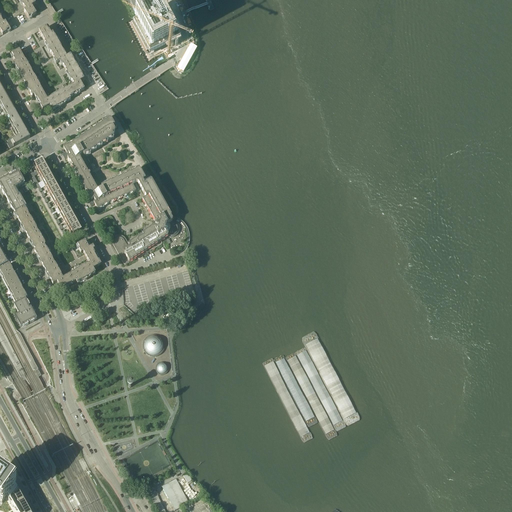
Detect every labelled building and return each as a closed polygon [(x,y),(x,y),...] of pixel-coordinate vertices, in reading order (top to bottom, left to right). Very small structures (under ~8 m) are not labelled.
[(35,5),(32,0),(22,0),(20,2),(25,10),(24,11),(28,19),(36,15),(31,7),(35,5)] [(150,7),(162,0),(128,0),(136,14),(150,7)] [(141,21),(133,25),(149,54),(177,39),(161,10),(157,3),(137,14),(141,21)] [(3,24),(0,18),(0,31),(2,35),(10,31),(5,23),(3,24)] [(47,27),(38,32),(48,48),(57,43),(52,34),(51,34),(49,31),(48,31),(46,28),(47,27)] [(57,43),(48,48),(56,64),(60,61),(66,58),(57,43)] [(19,51),(11,55),(15,63),(13,63),(18,72),(28,67),(19,51)] [(70,56),(66,58),(60,61),(69,77),(79,71),(70,56)] [(28,67),(18,72),(27,88),(37,83),(28,67)] [(79,71),(69,77),(74,85),(72,86),(77,93),(80,92),(84,90),(80,82),(84,80),(79,71)] [(37,83),(27,88),(32,97),(34,96),(36,100),(37,99),(39,103),(46,99),(37,83)] [(0,107),(1,107),(3,110),(11,106),(9,103),(10,103),(10,102),(9,102),(4,93),(0,86),(0,107)] [(72,86),(65,90),(56,95),(61,105),(70,100),(69,98),(73,96),(73,95),(77,93),(72,86)] [(47,100),(46,99),(39,103),(41,106),(40,107),(42,111),(50,106),(52,110),(61,105),(56,95),(47,100)] [(16,139),(13,140),(8,144),(7,144),(10,149),(30,138),(27,133),(25,131),(26,131),(25,130),(25,131),(24,129),(25,129),(23,126),(20,122),(20,121),(15,112),(11,106),(3,110),(14,131),(12,132),(16,139)] [(135,192),(132,185),(133,185),(136,184),(136,183),(138,184),(145,198),(142,200),(154,222),(155,222),(156,224),(155,226),(155,227),(154,228),(153,227),(152,227),(153,228),(149,230),(145,232),(146,232),(142,234),(142,235),(138,237),(139,237),(135,239),(131,241),(132,242),(128,244),(129,246),(127,247),(124,241),(123,240),(123,239),(122,238),(121,238),(120,238),(119,238),(118,238),(117,238),(116,238),(115,239),(114,240),(113,241),(113,242),(113,244),(113,245),(113,246),(113,247),(123,264),(124,265),(125,265),(126,265),(160,246),(161,246),(161,245),(162,244),(162,243),(161,242),(161,241),(163,240),(168,237),(171,237),(172,237),(173,237),(174,236),(175,236),(175,235),(176,235),(177,234),(177,233),(178,232),(178,231),(178,230),(178,229),(178,228),(178,227),(178,226),(177,226),(177,225),(176,224),(175,223),(173,222),(169,214),(151,181),(150,181),(144,184),(142,182),(145,180),(139,169),(138,170),(135,171),(135,172),(130,175),(130,174),(127,176),(124,177),(123,177),(121,179),(118,180),(117,179),(114,181),(111,183),(111,182),(108,184),(105,186),(104,185),(102,187),(95,174),(94,174),(94,173),(93,173),(90,175),(90,174),(89,173),(88,173),(92,171),(92,170),(92,169),(85,156),(88,155),(88,154),(91,152),(94,151),(93,150),(96,149),(99,148),(99,146),(102,145),(105,144),(105,143),(108,141),(111,140),(111,139),(113,137),(112,135),(113,134),(114,134),(114,133),(114,132),(115,132),(115,131),(114,131),(114,130),(116,129),(110,117),(109,118),(106,119),(107,120),(104,122),(101,123),(101,124),(98,126),(95,127),(95,128),(92,130),(89,131),(90,132),(86,133),(83,134),(84,136),(81,137),(78,138),(78,139),(75,141),(72,142),(72,143),(67,146),(66,145),(64,147),(63,148),(66,153),(62,155),(65,160),(67,159),(69,162),(70,162),(72,167),(71,167),(73,170),(74,171),(75,174),(76,174),(78,177),(83,174),(84,175),(83,176),(85,178),(86,179),(81,182),(82,185),(81,186),(83,188),(84,189),(85,192),(86,192),(89,197),(88,198),(90,200),(90,201),(88,202),(91,207),(95,205),(97,210),(98,210),(101,209),(101,207),(106,205),(107,206),(109,204),(112,202),(113,203),(116,201),(119,199),(119,200),(122,198),(125,196),(126,197),(128,195),(131,193),(132,194),(135,192)] [(42,160),(29,167),(31,170),(34,168),(36,171),(45,166),(42,160)] [(45,166),(36,171),(39,176),(48,171),(45,166)] [(48,171),(39,176),(42,182),(51,177),(48,171)] [(6,198),(17,193),(15,189),(21,186),(20,185),(24,183),(19,173),(10,178),(9,176),(0,181),(0,188),(1,190),(2,189),(3,191),(2,192),(4,196),(5,196),(6,198)] [(51,177),(42,182),(45,187),(54,182),(51,177)] [(54,182),(45,187),(48,193),(57,188),(54,182)] [(57,188),(48,193),(51,198),(60,193),(57,188)] [(24,204),(19,195),(18,196),(17,193),(6,198),(7,201),(9,205),(11,205),(12,206),(10,207),(13,211),(15,214),(16,213),(24,208),(25,208),(23,204),(24,204)] [(60,193),(51,198),(54,203),(63,198),(60,193)] [(63,198),(54,203),(57,209),(66,204),(63,198)] [(66,204),(57,209),(60,214),(69,209),(66,204)] [(24,208),(16,213),(15,214),(27,236),(36,230),(24,208)] [(69,209),(60,214),(63,220),(72,214),(69,209)] [(72,214),(63,220),(66,225),(75,220),(72,214)] [(75,220),(66,225),(68,230),(78,225),(75,220)] [(78,225),(68,230),(72,236),(81,231),(78,225)] [(41,239),(39,235),(36,230),(27,236),(31,244),(41,239)] [(44,243),(43,241),(41,239),(31,244),(35,251),(34,251),(36,254),(46,249),(44,246),(45,245),(44,243)] [(83,253),(89,264),(93,270),(101,265),(98,261),(98,262),(94,255),(95,254),(93,251),(94,250),(92,247),(89,249),(84,241),(76,246),(77,246),(79,249),(78,250),(81,254),(83,253)] [(54,264),(47,251),(46,249),(36,254),(44,269),(54,264)] [(2,252),(0,252),(0,268),(8,264),(2,252)] [(62,279),(59,273),(54,264),(44,269),(53,285),(57,283),(57,282),(62,279)] [(95,274),(93,270),(89,264),(80,269),(86,279),(95,274)] [(9,265),(0,269),(0,271),(8,287),(18,282),(14,274),(13,271),(12,271),(9,265)] [(86,279),(80,269),(71,274),(77,284),(86,279)] [(188,287),(184,272),(176,274),(180,289),(188,287)] [(62,279),(57,282),(57,283),(61,290),(65,288),(65,287),(72,284),(76,282),(77,284),(71,274),(62,279)] [(162,278),(166,293),(174,290),(170,276),(162,278)] [(22,289),(18,282),(8,287),(17,304),(25,299),(27,299),(23,292),(22,289)] [(25,299),(17,304),(14,306),(18,315),(15,317),(17,322),(21,328),(23,327),(24,327),(28,325),(27,324),(29,323),(30,324),(34,322),(34,321),(37,320),(30,308),(29,309),(28,307),(29,306),(27,302),(25,299)] [(160,338),(159,337),(157,336),(155,336),(153,335),(151,336),(150,336),(148,337),(146,338),(145,339),(144,341),(143,342),(142,344),(142,346),(142,348),(143,350),(144,351),(145,353),(146,354),(147,356),(149,356),(150,357),(151,357),(152,357),(154,357),(155,357),(156,357),(157,356),(158,356),(159,355),(160,354),(161,353),(162,352),(163,351),(163,350),(164,349),(164,348),(164,346),(164,345),(164,344),(163,343),(163,342),(162,340),(162,339),(161,338),(160,338)] [(163,363),(162,362),(161,362),(160,363),(159,363),(158,364),(157,365),(156,366),(156,367),(155,368),(155,369),(155,370),(156,371),(156,372),(157,373),(158,374),(159,375),(160,375),(161,375),(162,375),(163,375),(164,375),(165,374),(166,373),(167,372),(168,371),(168,370),(168,369),(168,368),(168,367),(168,366),(167,365),(166,364),(165,364),(164,363),(163,363)] [(187,473),(183,476),(196,499),(203,495),(195,481),(193,482),(187,473)] [(0,511),(29,511),(16,487),(0,475),(0,511)] [(188,503),(176,480),(169,483),(182,507),(188,503)] [(162,487),(174,511),(181,507),(168,484),(162,487)] [(165,511),(155,491),(148,495),(156,511),(165,511)]
